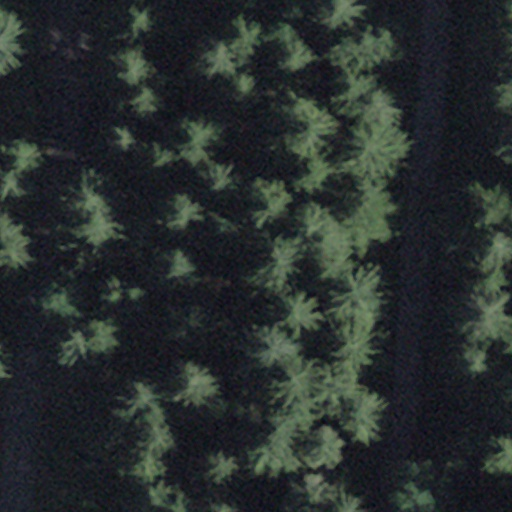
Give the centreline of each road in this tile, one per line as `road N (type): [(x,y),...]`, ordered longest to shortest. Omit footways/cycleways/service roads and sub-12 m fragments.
road 1 (unclassified): [(377,511),(419,165),(427,0)]
road 2 (unclassified): [(65,0),(21,511)]
